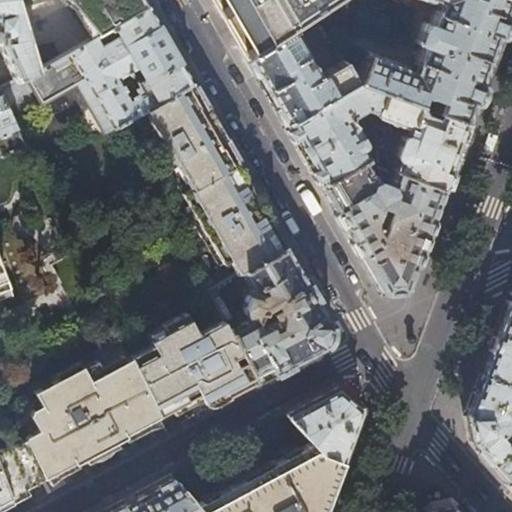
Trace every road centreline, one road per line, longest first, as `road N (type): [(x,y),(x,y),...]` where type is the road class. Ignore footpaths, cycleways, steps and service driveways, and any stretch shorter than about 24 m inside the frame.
road 1 (residential): [(368,347),(175,0)]
road 2 (residential): [(368,347),(61,511)]
road 3 (tertiary): [(453,296),(511,140)]
road 4 (residential): [(497,511),(412,406)]
